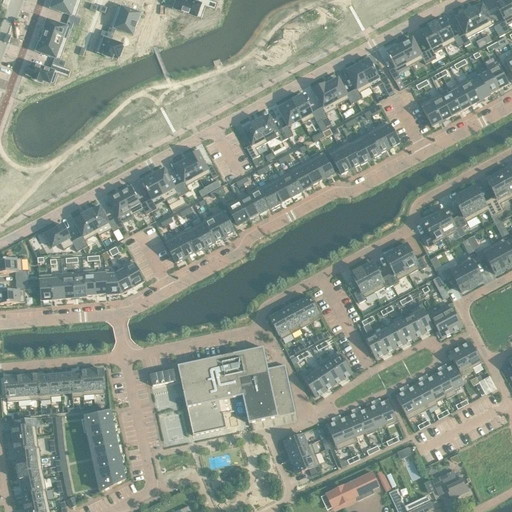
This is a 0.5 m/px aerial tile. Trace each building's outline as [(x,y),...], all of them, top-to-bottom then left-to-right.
[(53,2),(50,8),(51,8),(51,9),(70,16),(68,22),(73,24),(79,26),(81,20),(75,18),(79,7),(59,0),(54,0),(53,2)] [(175,8),(174,10),(182,13),(181,13),(188,16),(189,15),(201,20),(205,8),(215,11),(218,4),(213,2),(207,0),(198,0),(197,4),(193,2),(187,0),(186,0),(187,0),(185,0),(176,0),(174,7),(175,8)] [(498,6),(496,7),(505,22),(499,25),(505,35),(510,32),(507,27),(511,23),(511,17),(511,15),(511,14),(511,0),(508,0),(502,3),(498,5),(498,6)] [(482,6),(469,13),(480,33),(493,26),(482,6)] [(117,7),(113,17),(137,26),(137,25),(139,18),(140,15),(134,12),(128,10),(117,7)] [(469,13),(457,20),(465,35),(459,37),(464,46),(465,48),(470,45),(467,39),(480,33),(469,13)] [(113,17),(108,34),(114,36),(116,30),(133,36),(135,30),(135,31),(137,26),(113,17)] [(47,21),(45,29),(45,30),(45,32),(68,40),(73,24),(68,22),(66,27),(47,21)] [(436,24),(432,26),(444,48),(455,43),(458,48),(464,46),(459,37),(458,35),(453,38),(444,21),(437,25),(436,24)] [(499,25),(494,28),(499,38),(505,35),(499,25)] [(428,29),(422,33),(431,50),(425,52),(431,63),(436,60),(433,54),(444,48),(432,26),(428,28),(428,29)] [(45,32),(41,42),(64,50),(68,40),(45,32)] [(102,32),(95,53),(104,56),(104,57),(112,60),(112,59),(117,61),(118,58),(120,58),(123,49),(122,49),(122,46),(111,42),(114,36),(108,34),(102,32)] [(399,46),(399,47),(410,67),(422,60),(425,65),(431,63),(425,52),(420,55),(412,40),(410,41),(410,40),(403,43),(404,44),(403,45),(402,45),(399,47),(399,46)] [(39,45),(36,53),(54,59),(52,65),(64,69),(66,63),(60,61),(64,50),(41,42),(40,45),(39,45)] [(391,51),(387,53),(390,59),(389,60),(394,69),(389,72),(394,82),(400,79),(397,74),(410,67),(399,47),(398,47),(399,47),(397,48),(397,47),(390,50),(391,51)] [(493,59),(484,63),(487,68),(486,68),(499,91),(508,85),(496,63),(495,63),(493,59)] [(359,66),(358,67),(370,89),(371,91),(382,85),(384,88),(389,85),(384,75),(378,77),(372,66),(373,66),(372,65),(370,62),(371,62),(370,61),(370,62),(369,60),(365,63),(364,61),(358,65),(359,66)] [(29,68),(26,76),(33,79),(32,81),(42,85),(43,82),(54,86),(58,75),(68,79),(71,71),(64,69),(52,65),(50,71),(45,69),(40,67),(40,68),(32,65),(31,69),(29,68)] [(348,72),(347,72),(356,89),(351,92),(357,102),(362,99),(359,94),(370,89),(358,67),(354,68),(354,67),(347,70),(348,72)] [(487,70),(478,75),(490,97),(489,96),(499,91),(486,68),(487,70)] [(468,79),(480,102),(490,97),(478,75),(477,76),(478,77),(469,81),(468,79)] [(468,79),(459,84),(471,107),(480,102),(468,79)] [(329,84),(325,87),(336,107),(348,100),(351,105),(357,102),(351,92),(346,95),(338,80),(336,81),(335,80),(329,83),(329,84)] [(315,89),(313,91),(316,97),(316,98),(317,98),(318,101),(318,102),(319,102),(322,108),(317,111),(322,121),(328,118),(326,115),(337,109),(336,107),(325,87),(324,84),(321,86),(321,84),(314,88),(315,89)] [(459,84),(449,90),(461,112),(471,107),(459,84)] [(449,90),(439,95),(452,117),(461,112),(449,90)] [(439,95),(430,100),(442,123),(452,117),(439,95)] [(302,97),(291,103),(303,124),(314,118),(317,124),(322,121),(317,111),(311,114),(302,97)] [(430,100),(420,105),(432,128),(442,123),(430,100)] [(281,111),(280,112),(288,126),(282,129),(288,139),(293,136),(288,127),(300,120),(302,125),(303,124),(291,103),(280,109),(281,111)] [(261,121),(256,123),(267,144),(279,137),(282,142),(288,139),(282,129),(277,132),(269,117),(262,121),(261,121)] [(387,122),(377,127),(389,150),(399,144),(387,122)] [(251,127),(243,131),(251,146),(246,149),(252,161),(260,157),(256,150),(267,144),(256,123),(250,126),(251,127)] [(377,127),(368,133),(380,156),(381,155),(380,154),(389,150),(377,127)] [(368,134),(359,139),(371,161),(380,156),(368,133),(367,133),(368,134)] [(348,143),(360,165),(361,166),(371,161),(359,139),(350,143),(349,142),(348,143)] [(348,143),(339,148),(351,170),(360,165),(348,143)] [(339,148),(329,153),(341,175),(351,170),(339,148)] [(189,157),(187,158),(188,160),(199,180),(210,174),(213,180),(219,177),(213,166),(207,169),(204,163),(204,162),(202,159),(203,159),(202,159),(198,152),(196,153),(195,152),(189,155),(189,157)] [(322,153),(311,159),(323,181),(334,175),(322,153)] [(311,159),(300,165),(312,187),(323,181),(311,159)] [(177,166),(176,167),(184,182),(178,185),(184,195),(189,192),(187,187),(199,180),(188,160),(184,163),(183,162),(177,165),(177,166)] [(290,171),(302,193),(302,192),(312,187),(300,165),(290,171)] [(511,174),(509,169),(498,175),(511,199),(511,198),(511,174)] [(157,175),(153,177),(166,201),(177,195),(178,198),(184,195),(178,185),(173,188),(164,171),(163,171),(162,170),(156,173),(157,175)] [(290,172),(280,177),(292,199),(302,193),(290,171),(290,172)] [(498,175),(487,181),(495,197),(490,200),(497,215),(504,211),(500,205),(511,199),(498,175)] [(146,181),(142,183),(142,184),(143,185),(144,187),(144,188),(145,188),(151,200),(146,202),(151,213),(157,210),(155,207),(166,201),(153,177),(152,177),(152,176),(145,179),(146,181)] [(270,183),(269,183),(281,205),(281,204),(292,199),(280,177),(270,183)] [(259,188),(258,188),(270,210),(281,205),(269,183),(259,188)] [(222,187),(215,191),(217,195),(218,197),(225,193),(222,187)] [(466,192),(464,193),(477,217),(488,212),(491,218),(497,215),(490,200),(484,203),(475,187),(473,188),(466,192)] [(127,189),(120,193),(121,194),(120,194),(132,216),(133,216),(143,210),(146,216),(151,213),(146,202),(141,205),(134,194),(135,193),(134,193),(132,190),(133,190),(132,189),(131,188),(127,191),(127,189)] [(258,188),(248,193),(259,215),(269,209),(270,210),(258,188)] [(238,199),(237,199),(248,221),(259,215),(248,193),(247,194),(248,196),(239,201),(238,199)] [(455,198),(453,199),(462,215),(456,218),(462,228),(467,225),(466,223),(477,217),(464,193),(463,194),(455,198)] [(110,200),(109,200),(118,217),(113,220),(119,230),(124,227),(122,224),(134,218),(133,216),(132,216),(120,194),(117,196),(116,195),(110,198),(110,200)] [(237,199),(226,205),(238,226),(248,221),(237,199)] [(92,211),(87,214),(98,235),(97,235),(98,237),(111,230),(113,233),(119,230),(113,220),(108,223),(100,208),(93,212),(92,211)] [(445,210),(434,216),(446,238),(457,232),(456,231),(462,228),(456,218),(450,221),(448,217),(449,216),(448,215),(447,215),(445,210)] [(222,211),(212,216),(224,238),(234,233),(222,211)] [(81,218),(74,222),(82,237),(77,240),(82,250),(88,247),(85,241),(97,235),(98,235),(87,214),(81,217),(81,218)] [(212,216),(202,221),(215,244),(215,243),(224,238),(212,216)] [(434,216),(423,222),(425,227),(425,228),(425,229),(426,229),(429,234),(423,237),(428,248),(446,238),(434,216)] [(203,222),(193,227),(205,250),(215,244),(202,221),(203,222)] [(56,229),(42,237),(46,244),(49,243),(52,248),(60,244),(64,251),(73,246),(77,253),(82,250),(77,240),(72,242),(63,226),(61,227),(61,226),(56,229)] [(184,231),(183,231),(196,255),(205,250),(193,227),(184,232),(184,231)] [(183,231),(174,237),(186,259),(195,254),(196,255),(183,231)] [(174,237),(164,242),(176,264),(186,259),(174,237)] [(473,237),(468,240),(474,251),(479,248),(473,237)] [(467,240),(462,243),(469,255),(474,252),(467,240)] [(503,240),(493,246),(506,270),(507,269),(511,266),(511,256),(507,246),(511,243),(511,241),(511,240),(505,243),(503,240)] [(407,246),(396,252),(408,275),(419,269),(420,271),(427,268),(422,258),(415,262),(407,246)] [(493,246),(476,254),(477,257),(479,261),(486,258),(495,275),(497,274),(505,270),(506,270),(493,246)] [(388,278),(392,287),(399,283),(397,281),(408,275),(396,252),(385,257),(395,275),(388,278)] [(470,258),(459,264),(472,288),(476,285),(483,282),(473,264),(479,261),(477,257),(471,260),(470,258)] [(1,261),(0,261),(0,274),(2,274),(10,273),(11,283),(28,281),(27,272),(22,272),(21,259),(9,260),(7,259),(3,260),(1,261)] [(132,260),(121,266),(134,288),(144,283),(132,260)] [(372,264),(362,270),(374,293),(384,288),(386,290),(392,287),(388,278),(382,282),(372,264)] [(459,264),(442,273),(445,279),(452,276),(462,293),(468,290),(472,288),(459,264)] [(122,268),(114,272),(121,295),(134,288),(121,266),(122,268)] [(84,271),(83,271),(86,298),(86,297),(97,296),(94,270),(84,271)] [(95,270),(94,270),(97,296),(107,295),(107,296),(105,271),(105,274),(95,275),(95,270)] [(114,270),(105,271),(107,296),(121,295),(114,272),(114,270)] [(364,298),(374,293),(362,270),(352,275),(360,291),(353,294),(359,304),(365,301),(364,298)] [(83,272),(73,273),(75,299),(86,298),(83,271),(83,272)] [(73,273),(62,274),(64,300),(75,299),(73,273)] [(62,274),(52,275),(54,301),(64,300),(62,274)] [(52,275),(39,276),(41,302),(54,301),(52,275)] [(0,305),(5,305),(7,306),(11,306),(12,304),(25,303),(24,290),(29,290),(28,281),(11,283),(11,292),(4,292),(3,292),(3,293),(0,293),(0,292),(0,305)] [(299,304),(310,325),(320,319),(308,298),(299,304)] [(310,325),(299,304),(289,309),(298,325),(300,330),(310,325)] [(450,305),(439,310),(452,334),(462,328),(450,305)] [(413,315),(426,338),(429,336),(427,332),(433,329),(421,306),(411,311),(413,315)] [(289,330),(298,325),(289,309),(280,314),(289,330)] [(442,339),(452,334),(439,310),(429,316),(442,339)] [(280,314),(270,319),(282,340),(291,335),(289,330),(280,314)] [(391,321),(392,323),(393,323),(407,348),(410,346),(408,343),(414,339),(404,320),(401,315),(391,321)] [(413,315),(404,320),(414,339),(420,336),(422,340),(426,338),(413,315)] [(403,350),(407,348),(393,323),(392,323),(383,328),(385,330),(395,350),(401,346),(403,350)] [(385,330),(375,335),(387,359),(391,357),(389,353),(395,350),(385,330)] [(384,361),(387,359),(375,335),(365,341),(376,360),(381,357),(384,361)] [(481,362),(470,342),(460,348),(470,368),(470,367),(481,362)] [(178,367),(193,436),(227,429),(224,414),(235,412),(235,411),(234,411),(231,399),(243,396),(249,424),(250,424),(295,414),(285,366),(268,370),(263,348),(178,367)] [(470,368),(460,348),(449,354),(462,377),(473,372),(470,367),(470,368)] [(329,360),(329,361),(345,384),(347,382),(345,379),(352,374),(338,352),(328,358),(329,360)] [(322,369),(334,386),(339,382),(342,386),(345,384),(329,361),(320,366),(322,369)] [(464,385),(454,366),(444,372),(454,391),(464,385)] [(313,374),(327,396),(330,394),(328,390),(334,386),(322,369),(313,374)] [(170,370),(152,374),(154,383),(172,380),(170,370)] [(301,376),(316,398),(321,394),(324,398),(327,396),(313,374),(311,370),(301,376)] [(92,372),(94,396),(105,395),(103,371),(92,372)] [(92,372),(81,373),(83,398),(84,398),(83,397),(94,396),(92,372)] [(454,391),(444,372),(434,377),(446,398),(445,398),(446,400),(457,395),(454,391)] [(72,399),(83,398),(81,373),(80,373),(80,374),(70,375),(72,399)] [(72,399),(70,375),(59,376),(61,397),(62,397),(62,395),(71,394),(72,399)] [(40,402),(38,376),(27,377),(29,401),(39,400),(40,402)] [(51,401),(49,376),(38,377),(38,376),(40,402),(51,401)] [(61,397),(59,376),(49,376),(51,401),(51,398),(61,397)] [(16,378),(18,402),(29,401),(27,377),(16,378)] [(446,398),(434,377),(425,382),(436,403),(437,403),(445,398),(446,398)] [(7,403),(18,402),(16,378),(5,379),(5,384),(5,386),(6,386),(7,403)] [(436,403),(425,382),(415,387),(428,410),(438,405),(437,403),(436,403)] [(418,416),(428,410),(415,387),(406,392),(418,416)] [(408,421),(418,416),(406,392),(396,397),(408,421)] [(380,399),(375,401),(386,426),(385,426),(386,429),(397,424),(388,401),(381,404),(380,399)] [(386,426),(375,401),(371,403),(373,407),(367,409),(375,430),(385,426),(386,426)] [(375,430),(367,409),(361,412),(359,408),(355,409),(365,434),(375,430)] [(353,415),(347,418),(356,438),(357,438),(365,434),(355,409),(351,411),(353,415)] [(110,413),(85,418),(102,493),(125,481),(110,413)] [(356,438),(347,418),(341,420),(340,416),(336,418),(348,447),(359,442),(357,438),(356,438)] [(61,417),(55,418),(56,426),(57,434),(57,442),(58,449),(59,457),(60,460),(61,465),(61,466),(62,472),(62,473),(63,476),(64,482),(67,497),(73,496),(70,482),(68,472),(67,464),(65,457),(64,449),(63,441),(63,433),(62,425),(61,417)] [(348,447),(336,418),(331,420),(333,424),(327,426),(337,452),(348,447)] [(13,441),(37,438),(36,427),(12,430),(13,441)] [(307,446),(303,436),(284,443),(288,453),(307,446)] [(14,452),(39,448),(38,448),(37,438),(13,441),(14,452)] [(288,453),(292,464),(316,455),(311,444),(307,446),(288,453)] [(410,447),(399,451),(404,467),(408,466),(413,479),(420,477),(415,463),(416,463),(410,447)] [(39,448),(14,452),(15,452),(17,462),(41,459),(39,448)] [(493,463),(472,472),(475,479),(478,477),(482,485),(494,480),(496,484),(506,479),(504,475),(506,474),(500,463),(504,461),(501,454),(491,459),(493,463)] [(292,464),(297,475),(315,468),(317,475),(322,473),(316,455),(292,464)] [(455,463),(461,460),(458,455),(452,457),(455,463)] [(17,462),(18,474),(42,470),(41,459),(17,462)] [(431,466),(425,469),(428,475),(434,472),(431,466)] [(42,470),(18,474),(21,485),(44,480),(42,470)] [(384,470),(379,472),(383,485),(389,483),(384,470)] [(431,481),(431,482),(425,485),(429,494),(436,491),(438,496),(438,497),(447,493),(451,500),(468,492),(462,478),(456,481),(452,472),(431,481)] [(350,484),(326,495),(332,509),(356,498),(358,501),(373,494),(372,491),(379,487),(372,473),(350,483),(350,484)] [(22,495),(22,496),(47,490),(44,480),(21,485),(23,495),(22,495)] [(425,511),(432,509),(429,503),(430,503),(429,501),(426,497),(405,507),(401,500),(402,499),(401,497),(400,497),(397,490),(397,489),(388,493),(396,511),(425,511)] [(47,491),(47,490),(22,496),(24,506),(48,501),(46,491),(47,491)] [(73,499),(68,501),(72,508),(73,507),(76,506),(76,505),(73,499)] [(48,501),(24,506),(25,511),(49,511),(50,511),(48,501)]
